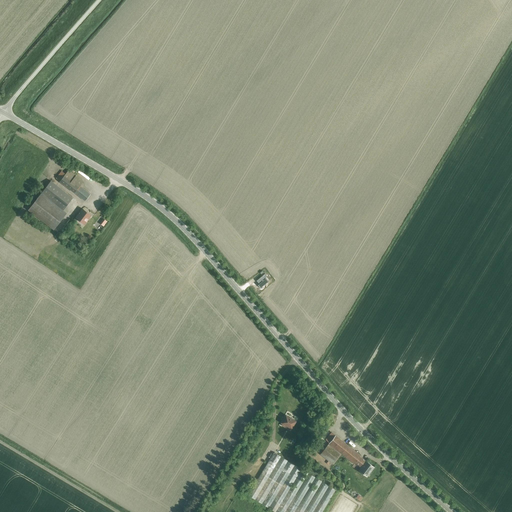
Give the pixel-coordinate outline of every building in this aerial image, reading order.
[(94,181),(96,178),(85,169),(83,172),(94,181)] [(74,192),(82,181),(69,170),(65,174),(62,170),(56,178),(74,192)] [(43,192),(67,211),(75,200),(51,181),(43,192)] [(75,193),(85,200),(90,194),(80,186),(75,193)] [(41,193),(28,210),(54,230),(67,213),(41,193)] [(82,209),(76,217),(84,224),(91,215),(82,209)] [(265,273),(256,280),(259,284),(258,285),(260,288),(269,281),(266,278),(267,277),(265,273)] [(285,415),(281,422),(291,428),(295,421),(285,415)] [(360,456),(360,455),(331,432),(325,439),(329,442),(319,454),(332,464),(338,457),(341,453),(354,464),(355,462),(360,466),(364,460),(360,456)] [(268,507),(276,511),(322,511),(336,490),(273,452),(247,495),(268,507)] [(359,469),(366,476),(373,467),(366,460),(359,469)]
